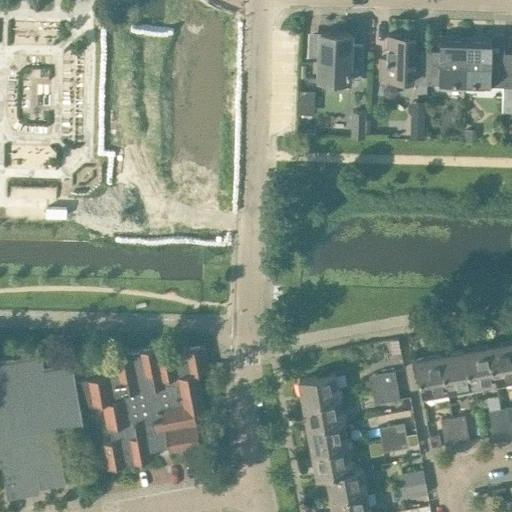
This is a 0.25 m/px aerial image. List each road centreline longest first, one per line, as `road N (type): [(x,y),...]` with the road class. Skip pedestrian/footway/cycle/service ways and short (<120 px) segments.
road 1 (residential): [(260,487),(247,391),(258,0)]
road 2 (residential): [(124,511),(260,487)]
